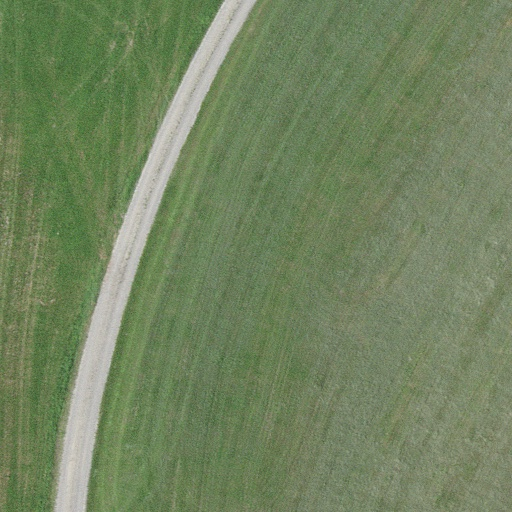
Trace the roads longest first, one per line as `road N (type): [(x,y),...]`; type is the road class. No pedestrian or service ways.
road 1 (track): [(76,511),(111,302),(193,106)]
road 2 (track): [(249,0),(193,106)]
